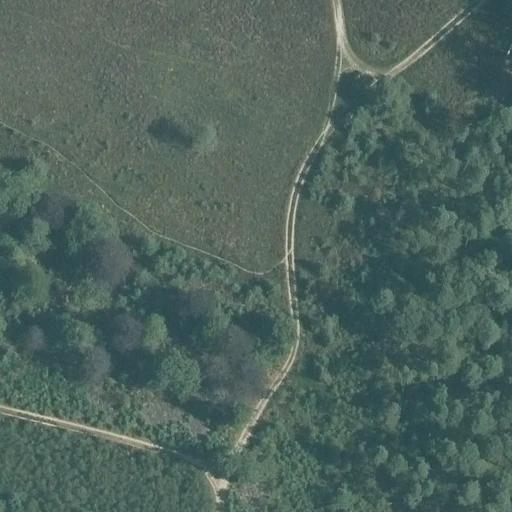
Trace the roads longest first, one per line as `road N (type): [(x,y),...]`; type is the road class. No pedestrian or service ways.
road 1 (track): [(0,408),(216,470)]
road 2 (track): [(291,284),(295,188),(322,137),(365,92)]
road 3 (track): [(216,470),(289,365),(291,284)]
